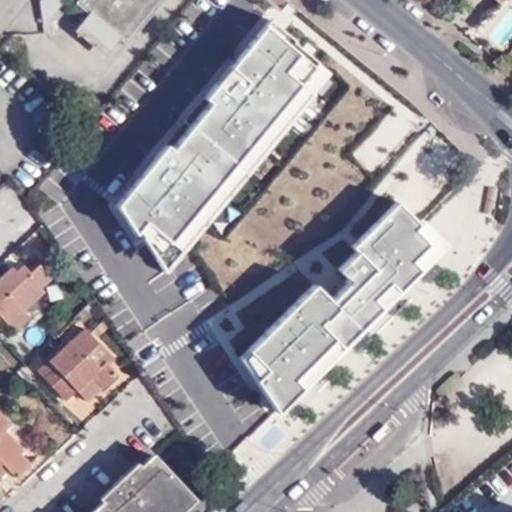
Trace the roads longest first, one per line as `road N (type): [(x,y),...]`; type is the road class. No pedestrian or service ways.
road 1 (secondary): [(511,265),(256,511)]
road 2 (secondary): [(366,0),(511,122)]
road 3 (residential): [(34,511),(143,414)]
